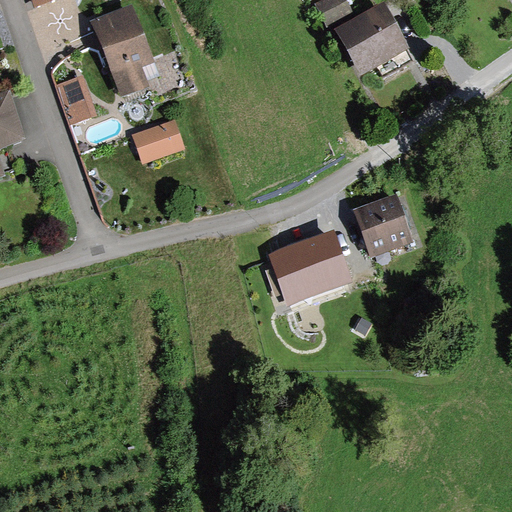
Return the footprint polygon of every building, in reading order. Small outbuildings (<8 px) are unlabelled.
[(321,0),(315,3),(327,27),(355,13),(348,0),(321,0)] [(418,61),(386,0),(335,27),(361,76),(375,70),(380,80),(418,61)] [(132,6),(92,22),(120,95),(148,84),(146,79),(158,74),(132,6)] [(83,77),(56,86),(70,126),(96,116),(83,77)] [(0,149),(20,143),(6,100),(0,102),(0,149)] [(176,121),(133,135),(143,165),(186,150),(176,121)] [(414,242),(396,193),(354,208),(372,257),(414,242)] [(303,241),(271,252),(277,269),(268,272),(277,295),(285,292),(290,306),(352,284),(333,231),(303,241)]
